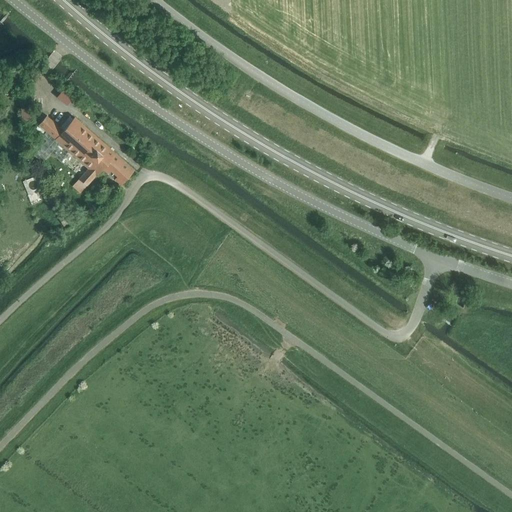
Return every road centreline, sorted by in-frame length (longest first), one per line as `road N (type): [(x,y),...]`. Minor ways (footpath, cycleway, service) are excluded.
road 1 (unclassified): [(0,323),(102,230),(147,175),(179,186),(386,335),(406,334),(440,259)]
road 2 (secondary): [(511,256),(303,167),(174,88),(62,0)]
road 3 (unclassified): [(440,259),(247,166),(129,90),(13,0)]
road 4 (unclassified): [(511,198),(317,111),(154,0)]
